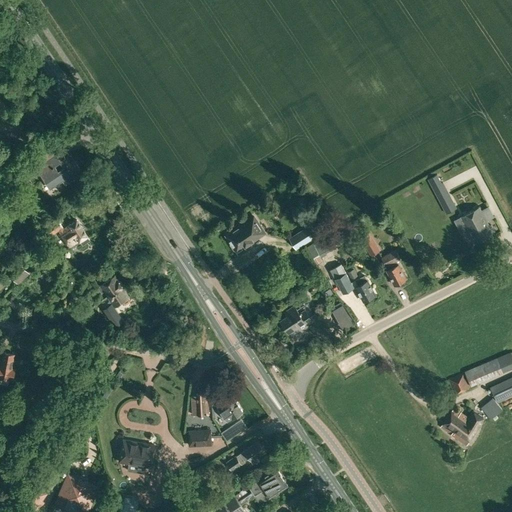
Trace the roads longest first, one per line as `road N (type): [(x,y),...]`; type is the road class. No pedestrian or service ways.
road 1 (unclassified): [(379,511),(285,384),(379,324),(511,257)]
road 2 (primary): [(187,270),(6,0)]
road 3 (unclassified): [(215,360),(0,323)]
road 4 (primary): [(279,408),(264,374),(187,270)]
road 5 (primary): [(187,270),(213,322),(279,408)]
road 6 (primary): [(349,511),(279,408)]
